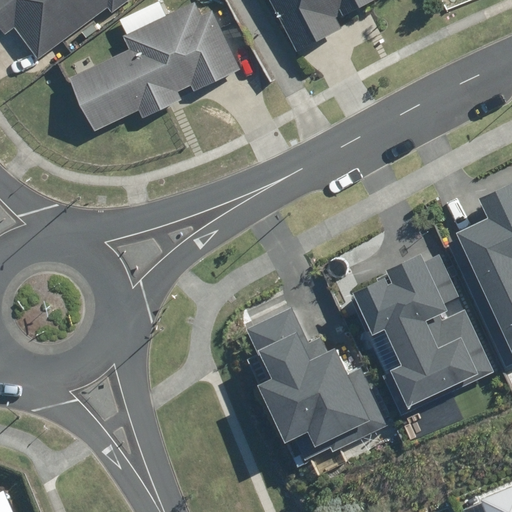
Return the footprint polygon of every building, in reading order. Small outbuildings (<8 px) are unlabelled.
[(0,0),(0,20),(10,33),(19,26),(44,58),(112,6),(116,12),(131,0),(0,0)] [(133,47),(75,76),(101,129),(145,108),(149,116),(188,97),(184,90),(197,84),(200,90),(246,67),(242,60),(217,8),(207,13),(200,0),(198,0),(173,12),(166,0),(159,0),(124,18),(131,33),(127,35),(133,47)] [(275,0),(301,50),(345,28),(338,15),(346,11),(348,14),(374,0),(275,0)] [(448,243),(505,363),(511,359),(511,181),(479,197),(488,217),(455,232),(458,238),(448,243)] [(382,374),(400,415),(495,373),(467,311),(443,321),(440,314),(448,311),(445,304),(460,297),(441,256),(426,263),(422,254),(387,270),(393,283),(387,286),(384,280),(353,293),(372,335),(384,330),(400,366),(382,374)] [(372,360),(361,365),(348,335),(338,340),(333,328),(318,335),(302,300),(251,323),(274,374),(265,378),(293,441),(302,437),(311,459),(336,448),(337,451),(383,431),(384,432),(401,425),(372,360)] [(511,511),(511,485),(479,498),(484,511),(511,511)] [(0,511),(8,511),(0,497),(0,511)]
